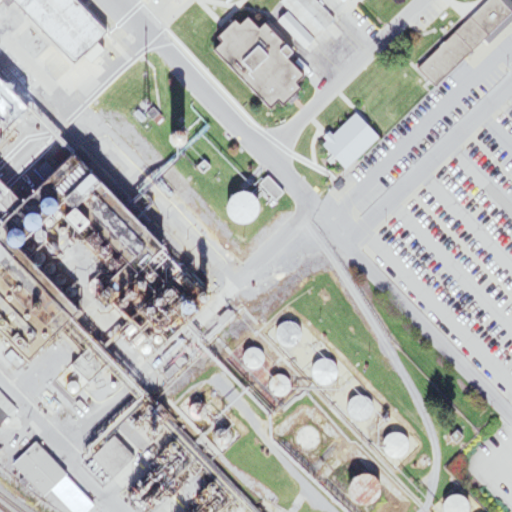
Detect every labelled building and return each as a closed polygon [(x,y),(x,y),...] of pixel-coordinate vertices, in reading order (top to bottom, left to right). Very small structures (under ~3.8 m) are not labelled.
[(0,0),(0,120),(4,117),(0,110),(0,0),(63,63),(95,31),(65,0),(49,0),(0,0)] [(277,0),(274,4),(312,41),(332,20),(310,0),(277,0)] [(480,42),(483,45),(511,18),(511,7),(504,0),(483,0),(411,68),(430,88),(480,42)] [(202,51),(265,117),(303,81),(281,58),(285,54),(254,22),(248,28),(237,17),(228,25),(223,20),(205,38),(210,44),(202,51)] [(376,140),(350,112),(316,144),(341,172),(376,140)] [(293,332),(278,319),(267,332),(282,345),(293,332)] [(248,374),(261,362),(245,346),(233,359),(248,374)] [(259,385),(269,396),(283,384),(273,373),(259,385)] [(0,419),(11,408),(0,397),(0,419)] [(299,424),(282,438),(296,454),(313,440),(299,424)] [(375,451),(390,461),(402,442),(387,432),(375,451)] [(38,499),(49,489),(70,511),(83,511),(89,506),(30,442),(6,465),(38,499)] [(336,484),(348,510),(373,499),(361,473),(336,484)] [(429,507),(433,511),(459,511),(460,511),(445,493),(429,507)]
